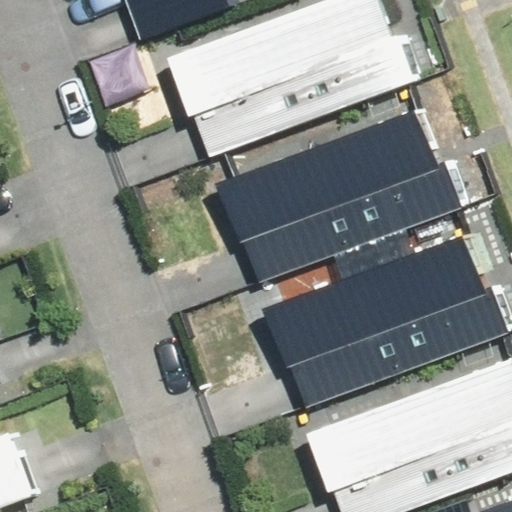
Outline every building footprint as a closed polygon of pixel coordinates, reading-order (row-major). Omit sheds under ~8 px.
[(127,0),(142,36),(230,2),(229,0),(127,0)] [(374,0),(317,0),(165,56),(186,113),(190,111),(206,154),(405,81),(374,0)] [(412,107),(213,182),(235,240),(241,238),(257,281),(457,205),(440,160),(433,163),(412,107)] [(458,233),(260,305),(282,365),(287,363),(302,405),(504,331),(488,287),(479,290),(458,233)] [(511,369),(508,357),(303,431),(324,489),(329,487),(338,511),(391,511),(511,468),(511,369)] [(0,505),(29,495),(6,435),(0,437),(0,505)] [(511,511),(511,497),(470,511),(511,511)]
